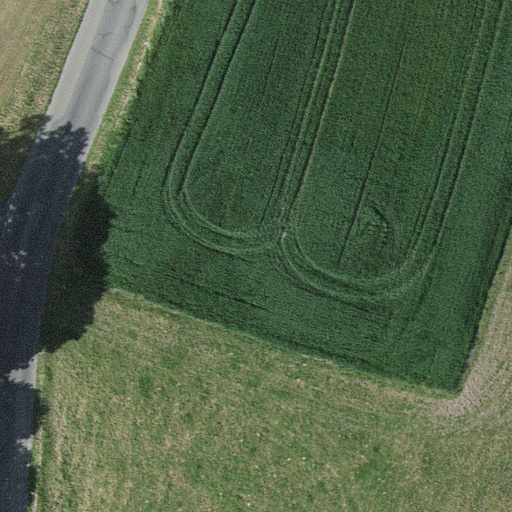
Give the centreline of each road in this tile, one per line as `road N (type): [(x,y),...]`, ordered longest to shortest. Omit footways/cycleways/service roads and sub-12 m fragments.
road 1 (unclassified): [(114,0),(40,193),(22,269)]
road 2 (unclassified): [(22,269),(4,352),(0,511)]
